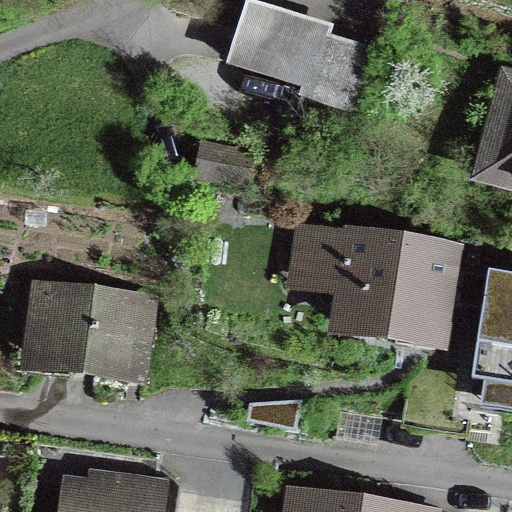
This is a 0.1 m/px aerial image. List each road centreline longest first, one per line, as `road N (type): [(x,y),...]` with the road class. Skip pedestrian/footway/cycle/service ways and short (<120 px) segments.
road 1 (residential): [(0,410),(511,485)]
road 2 (residential): [(126,0),(0,50)]
